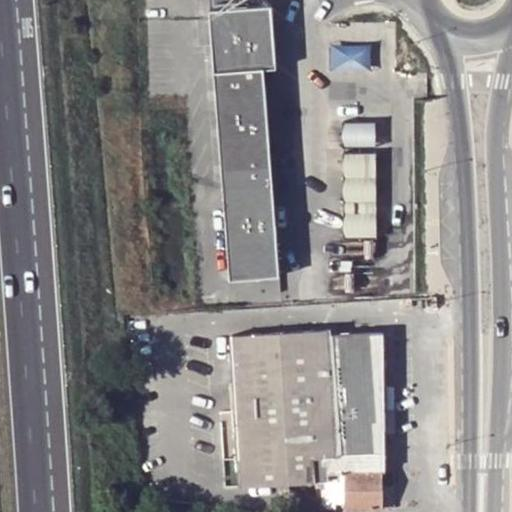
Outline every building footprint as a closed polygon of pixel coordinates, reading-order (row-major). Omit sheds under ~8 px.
[(272,5),(208,10),(229,280),(280,276),(264,69),(276,68),(272,5)] [(377,49),(333,46),(331,74),(375,77),(377,49)] [(346,140),(377,141),(378,120),(347,119),(346,140)] [(382,154),(343,154),(342,239),(381,240),(382,154)] [(343,469),(342,333),(334,333),(333,327),(232,330),(234,480),(329,479),(329,474),(345,473),(345,469),(343,469)] [(342,333),(343,469),(345,469),(381,469),(385,469),(384,333),(342,333)] [(329,474),(329,479),(329,502),(345,502),(346,507),(382,507),(381,469),(345,469),(345,473),(329,474)]
